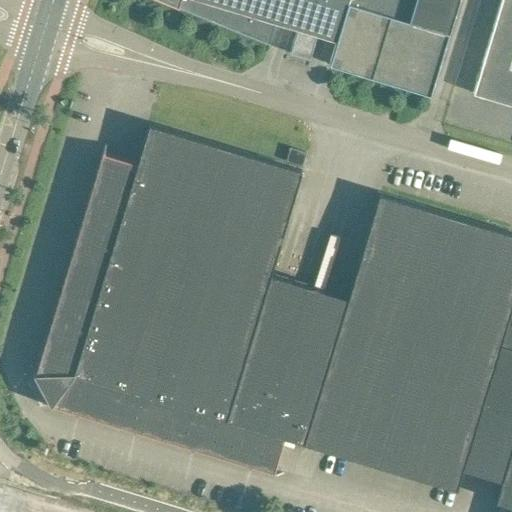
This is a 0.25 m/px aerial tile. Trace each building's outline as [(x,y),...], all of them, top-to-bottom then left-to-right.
[(163,0),(269,43),(279,12),(300,19),(290,53),(310,58),(320,24),(340,30),(329,64),(430,95),(458,0),(163,0)] [(511,0),(500,0),(473,93),(474,93),(511,104),(511,0)] [(463,468),(501,343),(511,305),(511,233),(379,193),(348,297),(271,273),(302,170),(149,123),(137,162),(104,152),(107,143),(106,142),(96,173),(93,175),(95,179),(79,231),(75,232),(77,236),(61,288),(58,290),(60,293),(44,345),(41,347),(42,351),(36,373),(33,373),(51,406),(52,404),(75,411),(77,414),(80,413),(132,428),(134,432),(137,430),(190,446),(192,449),(195,447),(247,463),(249,467),(252,465),(283,474),(284,473),(274,470),(284,437),(457,489),(463,468)] [(286,161),(302,165),(306,152),(290,147),(286,161)] [(511,511),(511,346),(501,343),(463,468),(502,480),(495,501),(511,505),(508,511),(511,511)]
